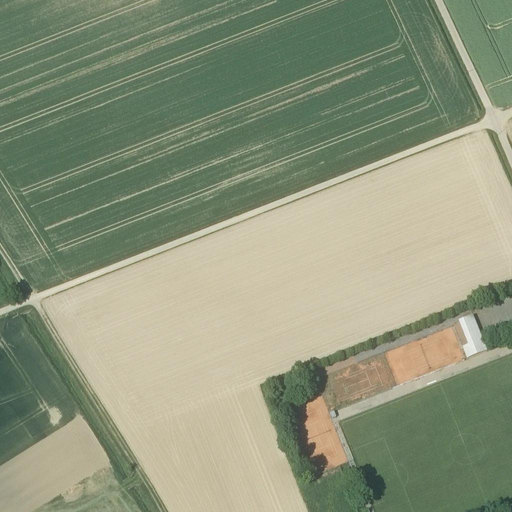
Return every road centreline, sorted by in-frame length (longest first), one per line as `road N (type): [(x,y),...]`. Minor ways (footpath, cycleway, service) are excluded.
road 1 (track): [(0,316),(511,117)]
road 2 (track): [(166,511),(0,239)]
